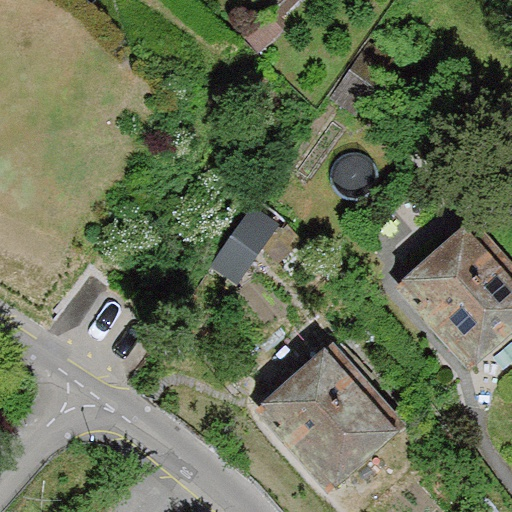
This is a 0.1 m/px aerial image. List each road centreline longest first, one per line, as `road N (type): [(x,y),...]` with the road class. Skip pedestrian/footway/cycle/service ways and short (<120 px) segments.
road 1 (residential): [(249,511),(95,387)]
road 2 (residential): [(95,387),(0,494)]
